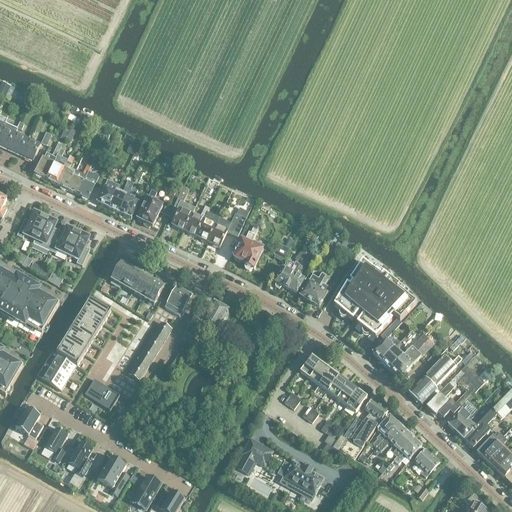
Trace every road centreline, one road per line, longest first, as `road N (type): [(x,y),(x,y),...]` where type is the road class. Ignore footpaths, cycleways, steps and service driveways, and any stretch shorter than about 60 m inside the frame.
road 1 (tertiary): [(511,511),(326,340),(208,274)]
road 2 (tertiary): [(208,274),(28,191)]
road 3 (residential): [(208,274),(109,444)]
